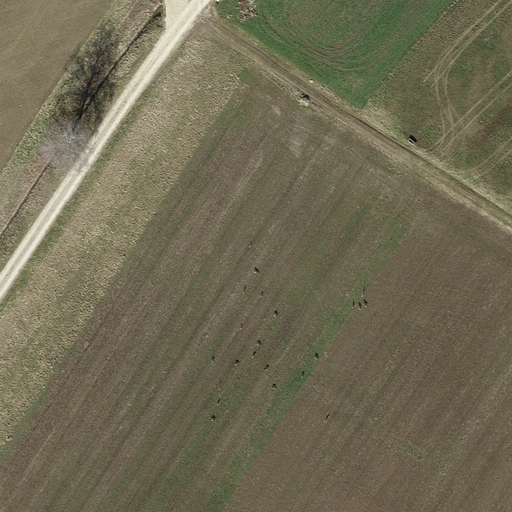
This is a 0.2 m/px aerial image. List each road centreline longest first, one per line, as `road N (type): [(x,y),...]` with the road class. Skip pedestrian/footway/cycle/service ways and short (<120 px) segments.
road 1 (track): [(192,8),(511,216)]
road 2 (track): [(0,289),(201,0)]
